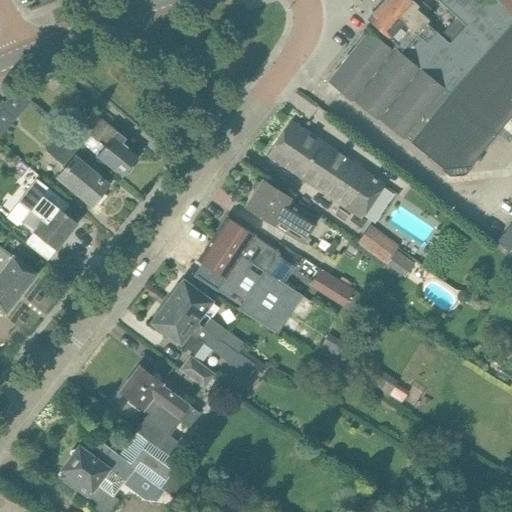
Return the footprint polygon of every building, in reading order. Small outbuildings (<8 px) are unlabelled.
[(373,25),(388,38),(451,89),(511,22),(511,14),(496,0),(487,0),(465,25),(456,17),(443,33),(452,40),(449,44),(425,22),(427,20),(424,17),(431,9),(421,1),(417,5),(411,0),(384,0),(367,20),(373,25)] [(465,25),(487,0),(437,0),(456,17),(465,25)] [(511,0),(496,0),(511,14),(511,0)] [(511,22),(451,89),(388,38),(383,43),(368,31),(327,81),(352,101),(353,100),(378,120),(379,119),(404,139),(404,138),(409,142),(409,143),(443,170),(467,170),(511,114),(511,22)] [(0,137),(31,101),(16,88),(3,102),(1,100),(0,101),(0,137)] [(82,121),(101,137),(99,140),(105,145),(97,156),(121,176),(137,156),(121,143),(124,139),(90,111),(82,121)] [(360,217),(362,215),(383,184),(290,121),(267,154),(360,217)] [(75,157),(83,147),(63,130),(46,151),(65,167),(57,176),(91,205),(108,185),(75,157)] [(36,179),(18,202),(29,211),(21,222),(22,223),(34,232),(25,243),(47,260),(77,222),(63,212),(68,205),(51,191),(36,179)] [(303,243),(317,220),(288,201),(291,197),(262,179),(244,207),(261,218),(303,243)] [(227,217),(213,237),(247,260),(253,250),(269,261),(277,249),(252,234),(243,228),(227,217)] [(511,219),(493,243),(506,254),(511,246),(511,219)] [(368,227),(358,242),(353,249),(381,267),(384,263),(404,278),(414,264),(393,249),(395,246),(368,227)] [(238,308),(277,333),(302,296),(247,260),(213,237),(190,272),(240,306),(238,308)] [(0,308),(5,313),(36,274),(0,246),(0,308)] [(320,270),(309,287),(341,307),(352,291),(320,270)] [(183,280),(167,300),(220,341),(228,330),(202,311),(210,301),(183,280)] [(220,341),(167,300),(151,322),(194,355),(203,343),(214,351),(214,350),(246,375),(252,368),(260,374),(266,366),(242,348),(238,354),(220,341)] [(189,356),(179,369),(209,392),(219,378),(189,356)] [(138,366),(119,391),(129,399),(127,402),(139,411),(141,408),(142,408),(151,397),(178,417),(187,404),(160,384),(161,383),(138,366)] [(365,387),(386,399),(392,389),(371,376),(365,387)] [(145,418),(135,430),(134,432),(135,433),(155,447),(166,433),(145,418)] [(174,461),(155,447),(135,433),(119,455),(99,441),(89,454),(78,446),(76,448),(71,450),(70,452),(70,457),(61,469),(64,472),(61,477),(87,496),(98,504),(95,508),(99,511),(108,511),(118,500),(112,496),(124,481),(125,481),(134,469),(189,509),(196,499),(183,489),(193,471),(175,460),(174,461)]
